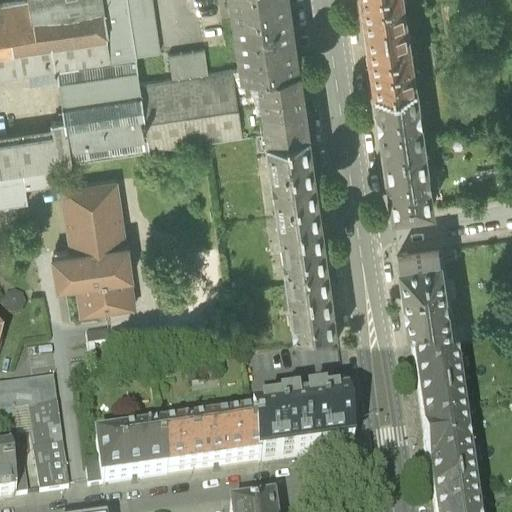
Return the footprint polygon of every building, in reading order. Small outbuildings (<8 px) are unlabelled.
[(0,5),(0,75),(56,67),(134,56),(134,55),(125,0),(27,0),(28,1),(0,5)] [(125,0),(134,55),(158,51),(150,0),(125,0)] [(246,67),(296,61),(286,0),(230,0),(240,68),(246,67)] [(362,0),(365,19),(405,13),(403,0),(362,0)] [(365,19),(374,81),(413,75),(405,13),(365,19)] [(260,99),(246,67),(240,68),(206,73),(203,49),(167,54),(171,78),(138,84),(148,149),(205,141),(264,132),(260,99)] [(66,115),(73,158),(148,149),(138,84),(134,56),(56,67),(66,115)] [(264,132),(305,126),(296,61),(246,67),(260,99),(264,132)] [(374,81),(382,146),(421,142),(413,75),(374,81)] [(39,131),(0,138),(0,163),(1,169),(25,165),(44,162),(58,160),(73,158),(66,115),(53,117),(55,129),(39,131)] [(277,219),(317,212),(305,126),(264,132),(277,219)] [(382,146),(390,211),(430,206),(421,142),(382,146)] [(44,162),(25,165),(27,188),(37,187),(62,183),(58,160),(44,162)] [(25,165),(0,169),(0,204),(28,200),(27,188),(25,165)] [(119,179),(62,187),(71,248),(51,251),(56,285),(76,282),(80,314),(137,306),(119,179)] [(288,282),(328,276),(317,212),(277,219),(288,282)] [(438,249),(398,255),(410,337),(449,332),(438,249)] [(296,346),(336,341),(328,276),(288,282),(296,346)] [(449,332),(410,337),(421,418),(461,413),(449,332)] [(110,333),(85,337),(88,356),(113,352),(110,333)] [(0,417),(13,415),(26,413),(57,406),(53,383),(0,390),(0,417)] [(57,406),(26,413),(32,451),(40,494),(68,490),(57,406)] [(251,420),(257,460),(351,446),(345,406),(251,420)] [(13,415),(19,453),(32,451),(26,413),(13,415)] [(461,413),(421,418),(433,503),(473,497),(461,413)] [(25,497),(19,453),(13,415),(0,417),(0,433),(4,433),(6,454),(13,498),(25,497)] [(167,473),(257,460),(251,420),(161,434),(167,473)] [(161,434),(94,444),(100,483),(167,473),(161,434)] [(0,500),(13,498),(6,454),(0,454),(0,500)] [(474,511),(473,497),(433,503),(434,511),(474,511)]
